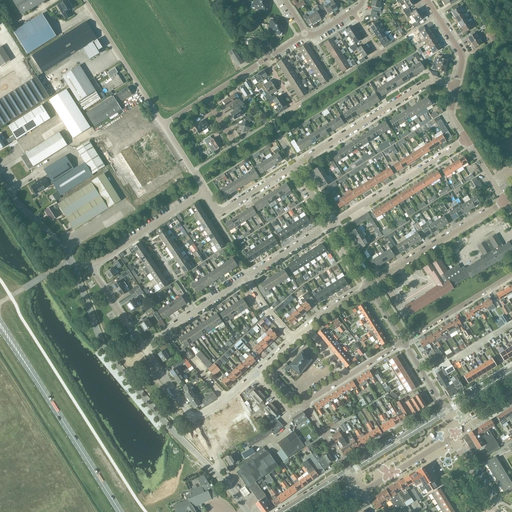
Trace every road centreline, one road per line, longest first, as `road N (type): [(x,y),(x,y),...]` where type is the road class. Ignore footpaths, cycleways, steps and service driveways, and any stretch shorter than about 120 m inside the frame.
road 1 (unclassified): [(213,471),(103,347),(74,269)]
road 2 (residential): [(293,166),(428,81),(455,87)]
road 3 (secondary): [(30,371),(119,511)]
road 4 (residential): [(368,285),(504,201)]
road 5 (residential): [(330,224),(465,139)]
road 6 (unclassified): [(162,124),(84,0)]
road 7 (unclassified): [(90,263),(204,190)]
road 8 (residential): [(402,342),(511,274)]
road 9 (residential): [(142,346),(245,278)]
